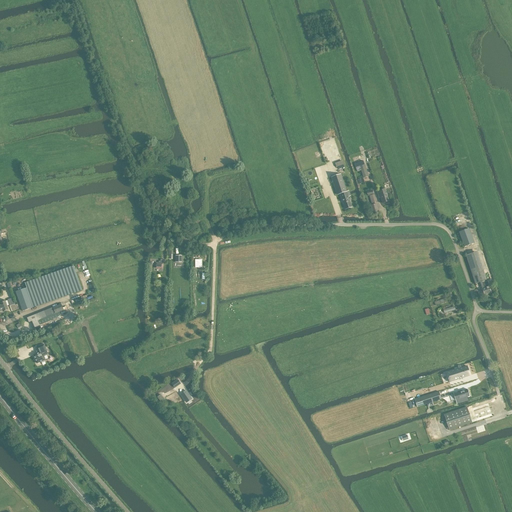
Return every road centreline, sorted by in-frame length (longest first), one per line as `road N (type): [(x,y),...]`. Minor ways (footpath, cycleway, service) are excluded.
road 1 (track): [(265,511),(302,498),(323,462),(250,341),(307,323),(317,304),(312,275),(443,258),(443,270),(424,276)]
road 2 (unclassified): [(511,312),(478,310),(442,225),(331,224)]
road 3 (unclassified): [(0,359),(127,511)]
road 4 (primary): [(96,511),(0,396)]
road 5 (track): [(331,224),(251,227),(206,243)]
